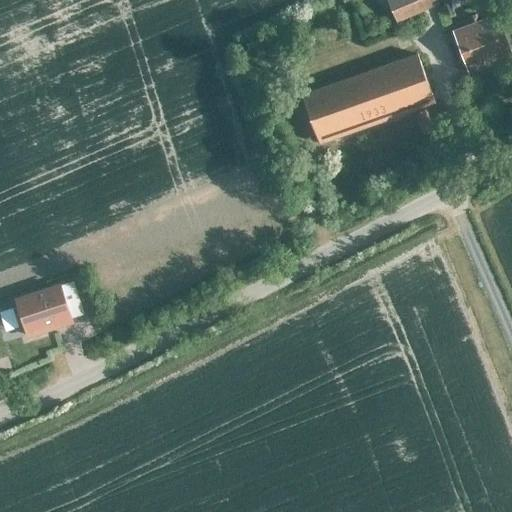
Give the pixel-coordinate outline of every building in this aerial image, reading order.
[(439,5),(436,0),(387,0),(397,23),(439,5)] [(468,72),(511,55),(496,14),(452,32),(468,72)] [(319,143),(434,102),(417,54),(302,96),(319,143)] [(421,132),(432,129),(425,107),(414,111),(421,132)] [(25,325),(28,336),(56,326),(55,322),(69,317),(82,313),(72,282),(59,286),(17,300),(19,306),(13,308),(19,327),(25,325)]
